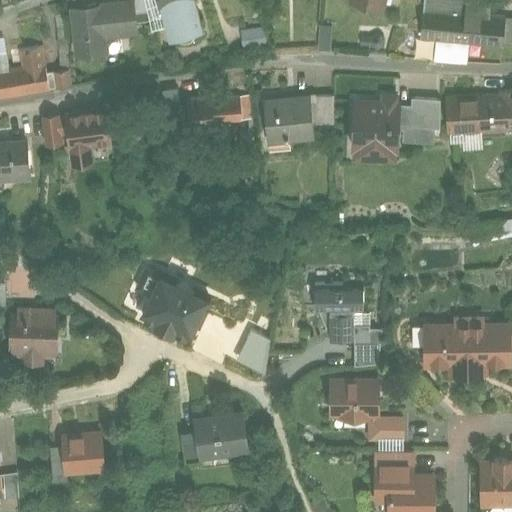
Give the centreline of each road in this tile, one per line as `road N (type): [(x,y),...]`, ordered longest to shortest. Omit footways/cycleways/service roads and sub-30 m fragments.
road 1 (residential): [(511,57),(243,49),(0,90)]
road 2 (residential): [(0,248),(26,257),(154,349)]
road 3 (residential): [(0,407),(125,380),(154,349)]
road 4 (residential): [(458,511),(456,424),(511,423)]
